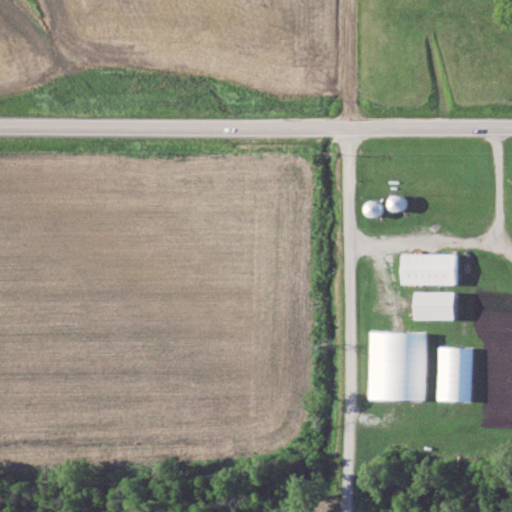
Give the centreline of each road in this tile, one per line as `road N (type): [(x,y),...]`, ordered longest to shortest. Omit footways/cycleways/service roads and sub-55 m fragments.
road 1 (residential): [(345,511),(341,0)]
road 2 (secondary): [(0,122),(511,123)]
